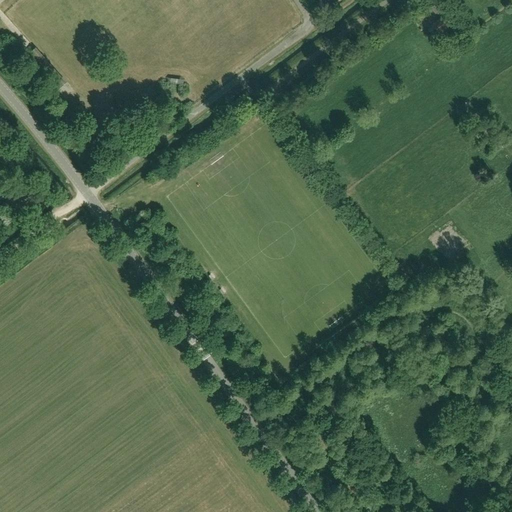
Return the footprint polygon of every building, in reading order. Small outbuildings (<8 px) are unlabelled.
[(435,23),(441,32),(451,25),(445,16),(435,23)] [(26,56),(56,90),(64,83),(34,49),(26,56)] [(46,90),(61,106),(65,103),(49,86),(46,90)] [(493,133),(487,125),(482,129),(488,137),(493,133)] [(494,176),(490,172),(481,179),(484,183),(494,176)]
